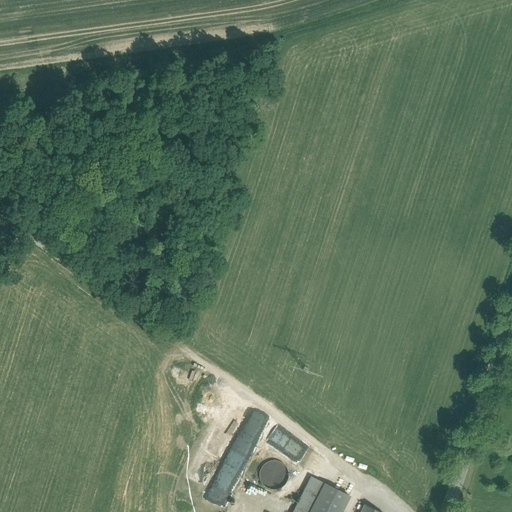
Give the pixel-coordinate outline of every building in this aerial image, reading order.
[(314,470),(320,461),(233,397),(223,410),(290,460),(295,454),(300,457),(299,459),(314,470)] [(287,481),(288,475),(287,470),(284,465),(279,462),(274,461),(268,462),(263,465),(260,470),(259,476),(261,481),(264,486),(268,489),(274,490),(280,489),(284,485),(287,481)] [(235,467),(217,467),(217,496),(223,496),(223,491),(235,491),(235,467)] [(311,477),(293,511),(310,511),(324,484),(325,484),(311,477)] [(324,484),(310,511),(333,511),(343,494),(324,484)] [(343,494),(333,511),(342,511),(350,497),(343,494)] [(380,511),(364,503),(359,511),(380,511)]
